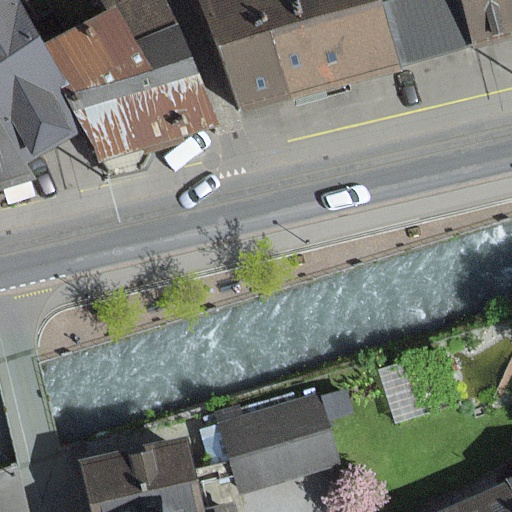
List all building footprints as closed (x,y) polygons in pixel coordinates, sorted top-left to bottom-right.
[(33,150),(83,121),(41,47),(14,0),(0,0),(0,113),(24,155),(33,150)] [(93,0),(98,11),(115,48),(173,21),(162,0),(93,0)] [(206,0),(239,103),(299,88),(276,0),(206,0)] [(276,0),(299,88),(394,65),(378,0),(276,0)] [(378,0),(394,65),(473,45),(461,0),(378,0)] [(511,0),(461,0),(473,45),(511,35),(511,0)] [(110,160),(205,126),(173,21),(115,48),(98,11),(41,47),(83,121),(101,161),(101,164),(110,160)] [(24,155),(0,113),(0,183),(34,173),(24,155)] [(326,397),(225,419),(240,484),(340,462),(326,397)] [(181,511),(167,443),(82,460),(92,511),(181,511)] [(511,511),(511,493),(504,480),(445,511),(511,511)]
